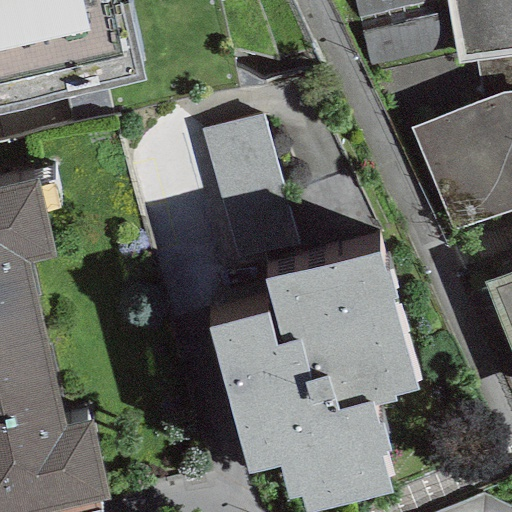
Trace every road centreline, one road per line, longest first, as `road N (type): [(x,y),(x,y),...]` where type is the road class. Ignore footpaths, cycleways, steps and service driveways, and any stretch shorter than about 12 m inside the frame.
road 1 (residential): [(310,0),(511,439)]
road 2 (residential): [(224,506),(186,280)]
